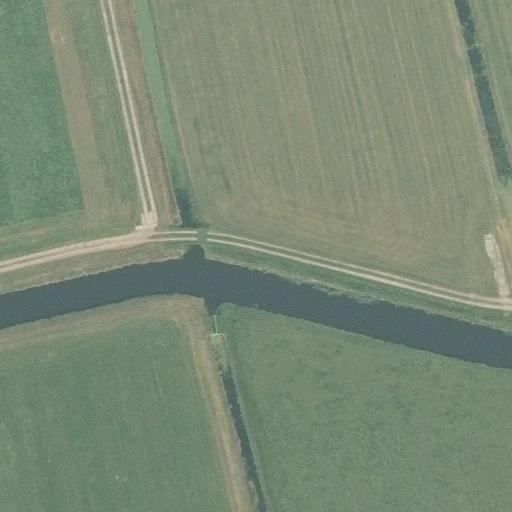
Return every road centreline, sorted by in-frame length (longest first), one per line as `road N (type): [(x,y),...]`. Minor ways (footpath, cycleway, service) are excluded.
road 1 (track): [(511,312),(227,242),(150,240),(0,272)]
road 2 (track): [(150,240),(105,0)]
